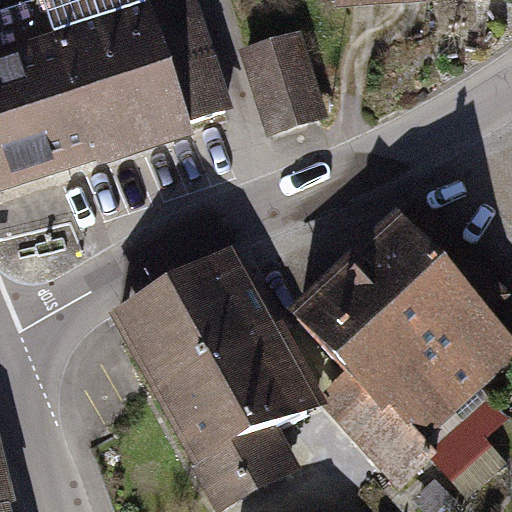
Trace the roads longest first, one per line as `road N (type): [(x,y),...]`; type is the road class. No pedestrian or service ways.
road 1 (residential): [(511,85),(228,219),(0,342)]
road 2 (tertiary): [(59,511),(0,358)]
